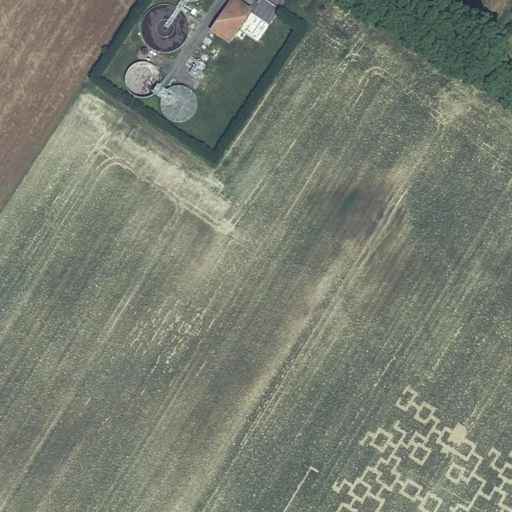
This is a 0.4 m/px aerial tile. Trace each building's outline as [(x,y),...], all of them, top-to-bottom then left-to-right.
[(177,0),(177,2),(178,4),(178,6),(179,8),(180,10),(182,11),(183,13),(185,14),(187,15),(189,16),(191,16),(193,17),(195,17),(197,16),(199,16),(201,15),(203,14),(204,13),(206,11),(207,10),(208,8),(209,6),(210,4),(210,2),(210,0),(177,0)] [(229,54),(250,22),(233,11),(218,35),(217,36),(216,39),(216,42),(217,45),(219,47),(221,48),(229,54)] [(168,17),(164,17),(161,18),(159,18),(156,19),(153,21),(151,23),(148,25),(146,27),(145,30),(144,32),(143,35),(142,38),(142,41),(142,44),(143,47),(144,50),(145,53),(146,55),(148,58),(151,60),(153,62),(156,63),(159,64),(161,65),(164,65),(167,65),(170,65),(173,64),(176,63),(179,62),(181,60),(183,58),(185,55),(187,53),(188,50),(189,47),(190,44),(190,41),(190,38),(189,35),(188,32),(187,30),(185,27),(184,25),(181,23),(179,21),(176,19),(173,18),(171,18),(168,17)] [(185,70),(201,75),(205,63),(189,58),(185,70)] [(154,79),(152,78),(150,77),(148,76),(146,75),(143,75),(141,75),(139,76),(137,76),(135,77),(133,79),(131,80),(130,82),(128,84),(127,85),(126,88),(126,90),(125,92),(125,94),(126,96),(126,99),(127,101),(128,103),(129,105),(131,106),(133,108),(134,109),(136,110),(139,111),(141,111),(143,111),(145,111),(148,111),(150,110),(152,109),(154,108),(155,107),(157,105),(158,103),(159,101),(160,99),(161,97),(161,95),(161,92),(161,90),(160,88),(160,86),(159,84),(157,82),(156,80),(154,79)] [(191,103),(189,101),(187,100),(185,100),(182,99),(180,99),(178,99),(176,100),(174,100),(172,101),(170,102),(168,104),(166,105),(165,107),(164,109),(163,111),(162,114),(162,116),(162,118),(162,120),(163,122),(164,125),(165,127),(166,128),(168,130),(169,132),(171,133),(173,134),(175,135),(178,135),(180,135),(182,135),(184,135),(186,134),(189,133),(190,132),(192,130),(194,129),(195,127),(196,125),(197,123),(198,121),(198,118),(198,116),(198,114),(197,112),(196,110),(195,108),(194,106),(193,104),(191,103)]
